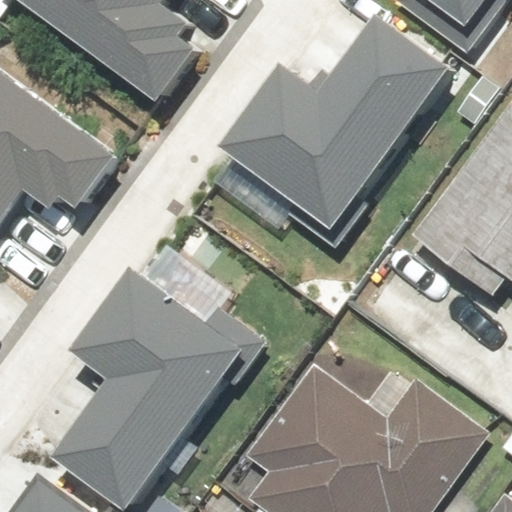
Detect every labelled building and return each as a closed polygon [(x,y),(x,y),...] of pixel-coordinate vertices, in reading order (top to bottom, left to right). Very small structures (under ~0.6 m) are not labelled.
[(2,0),(156,117),(194,68),(174,52),(187,35),(160,15),(171,0),(2,0)] [(511,0),(420,0),(481,44),(511,1),(511,0)] [(304,65),(246,146),(353,221),(468,59),(399,10),(341,91),(304,65)] [(136,138),(0,43),(0,242),(47,176),(75,195),(84,181),(99,192),(136,138)] [(511,106),(410,251),(495,311),(511,288),(511,289),(511,106)] [(264,335),(158,260),(100,341),(137,367),(79,448),(149,497),(264,335)] [(367,408),(313,370),(251,458),(271,472),(250,503),(263,511),(438,511),(492,436),(394,368),(367,408)] [(126,511),(60,465),(26,511),(126,511)]
